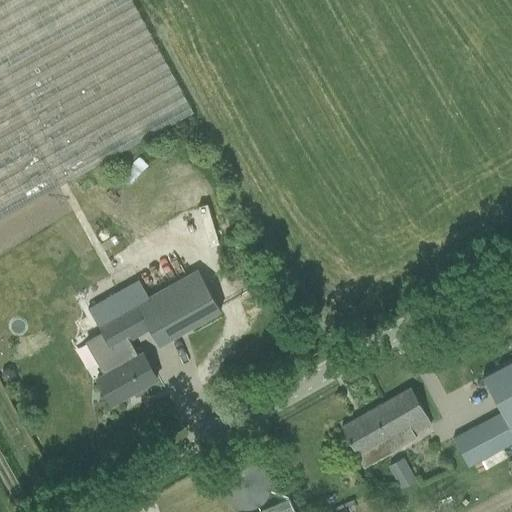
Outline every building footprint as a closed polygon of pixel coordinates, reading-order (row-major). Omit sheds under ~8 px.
[(132,0),(0,0),(0,214),(193,109),(132,0)] [(88,308),(92,316),(112,351),(129,340),(149,329),(158,346),(220,310),(196,269),(148,296),(139,279),(88,308)] [(158,378),(143,352),(95,378),(111,404),(158,378)] [(501,412),(511,432),(511,360),(482,377),(501,412)] [(430,423),(411,387),(341,426),(364,468),(396,450),(417,438),(414,432),(430,423)] [(511,443),(511,432),(501,412),(453,438),(468,466),(511,443)] [(261,482),(261,477),(261,472),(260,468),(257,463),(253,458),(249,455),(245,453),(240,452),(235,451),(231,452),(225,453),(220,456),(217,459),(214,463),(211,468),(210,471),(210,477),(210,482),(212,488),(214,492),(218,496),(223,500),(226,501),(231,503),(238,503),(247,500),(251,498),(254,495),(257,492),(260,486),(261,482)] [(401,488),(416,480),(410,470),(395,478),(401,488)] [(295,511),(289,498),(257,511),(295,511)]
